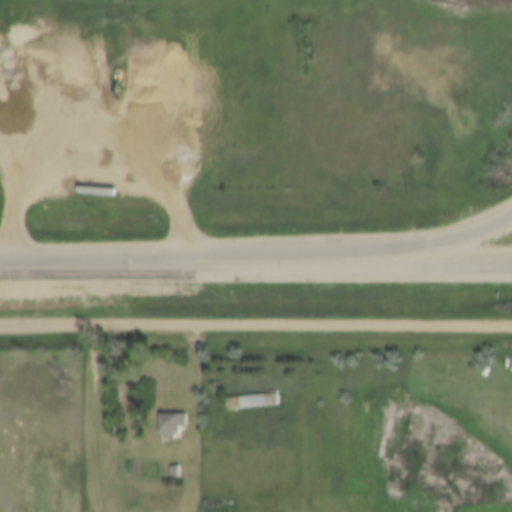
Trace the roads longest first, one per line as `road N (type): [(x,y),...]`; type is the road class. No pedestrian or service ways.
road 1 (residential): [(511,324),(0,323)]
road 2 (trunk): [(511,217),(412,242),(177,261)]
road 3 (trunk): [(177,261),(511,265)]
road 4 (track): [(101,511),(88,471),(87,324)]
road 5 (trunk): [(0,259),(177,261)]
